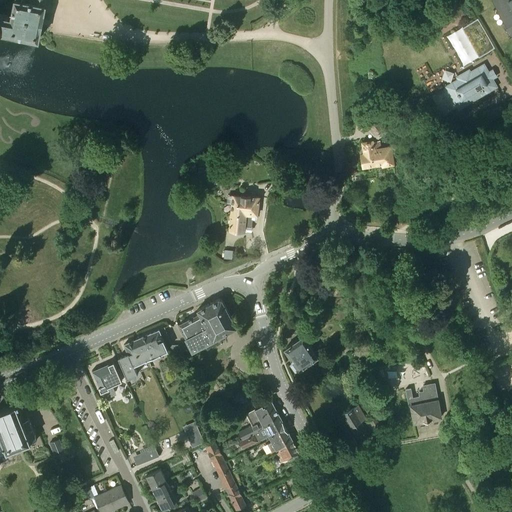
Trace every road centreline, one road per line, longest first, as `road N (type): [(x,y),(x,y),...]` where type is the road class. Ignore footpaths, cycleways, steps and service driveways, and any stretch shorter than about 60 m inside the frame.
road 1 (track): [(328,49),(302,40),(161,37),(98,26),(80,0)]
road 2 (unclassified): [(331,234),(338,152),(328,0)]
road 3 (tertiary): [(331,485),(277,380),(249,277)]
road 4 (residential): [(66,351),(249,277)]
road 5 (unclassified): [(511,213),(439,237),(331,234)]
road 6 (residential): [(144,511),(66,351)]
